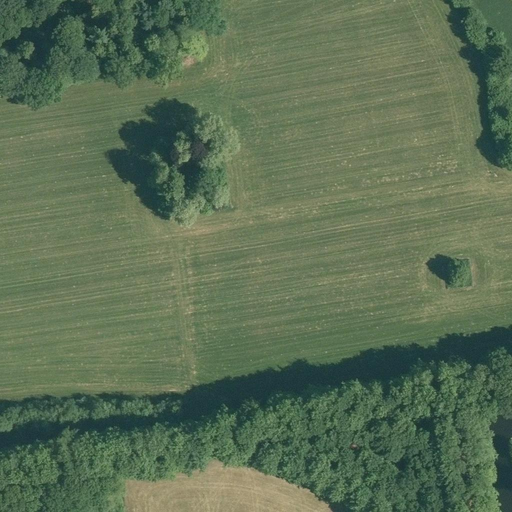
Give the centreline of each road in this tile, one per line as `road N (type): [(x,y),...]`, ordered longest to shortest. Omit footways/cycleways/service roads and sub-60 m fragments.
road 1 (track): [(189,447),(269,425),(446,398)]
road 2 (unclassified): [(373,511),(315,473),(263,456),(189,447)]
road 3 (unclassified): [(0,474),(189,447)]
